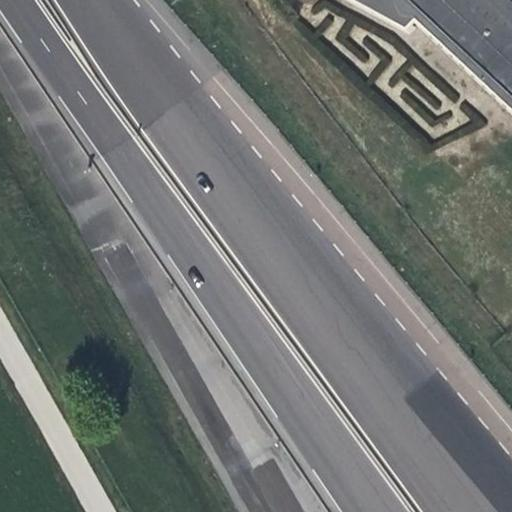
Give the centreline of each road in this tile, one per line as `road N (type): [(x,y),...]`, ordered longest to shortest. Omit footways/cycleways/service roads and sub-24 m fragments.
road 1 (motorway): [(496,511),(95,0)]
road 2 (motorway): [(14,0),(376,511)]
road 3 (unclassified): [(0,350),(91,511)]
